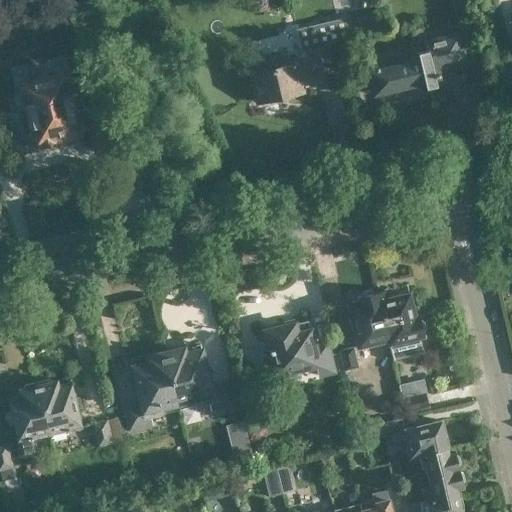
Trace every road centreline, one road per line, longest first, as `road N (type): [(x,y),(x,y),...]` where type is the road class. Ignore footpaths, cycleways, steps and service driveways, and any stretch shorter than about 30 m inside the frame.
road 1 (tertiary): [(0,288),(453,179)]
road 2 (residential): [(511,431),(453,179)]
